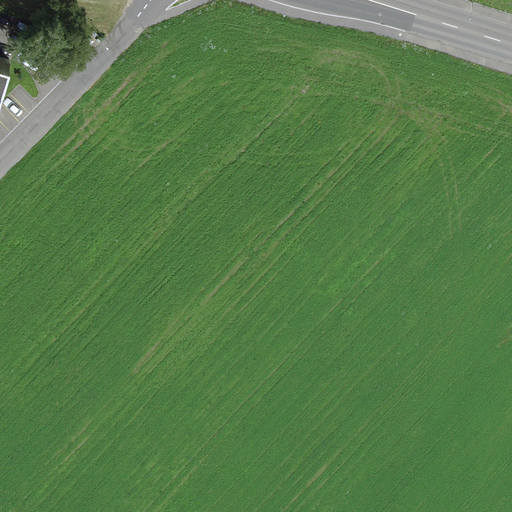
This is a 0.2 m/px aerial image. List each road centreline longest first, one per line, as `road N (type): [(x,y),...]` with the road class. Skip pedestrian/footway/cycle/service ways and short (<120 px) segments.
road 1 (residential): [(0,160),(152,0)]
road 2 (residential): [(511,44),(363,0)]
